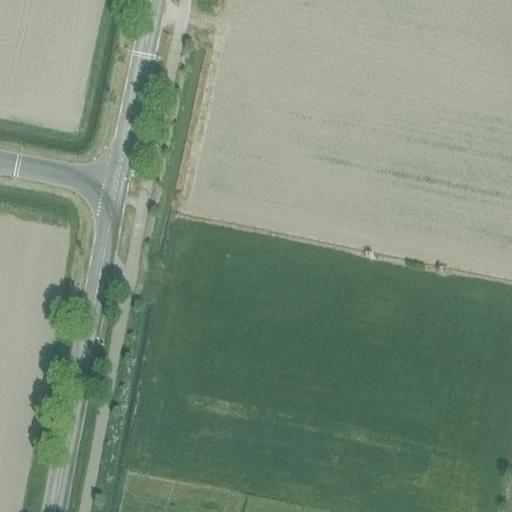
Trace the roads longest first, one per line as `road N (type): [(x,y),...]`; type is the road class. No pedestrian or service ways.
road 1 (tertiary): [(55,511),(117,188)]
road 2 (tertiary): [(117,188),(155,0)]
